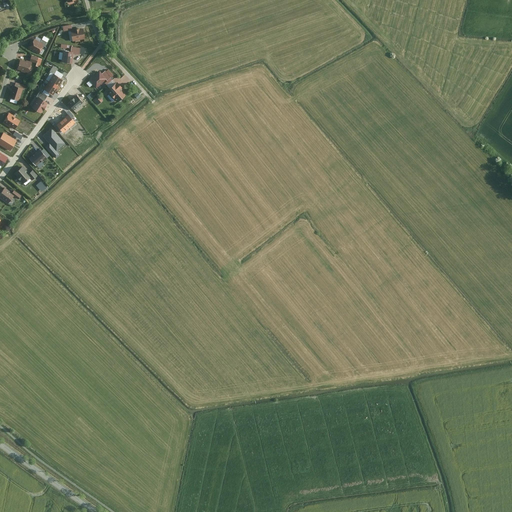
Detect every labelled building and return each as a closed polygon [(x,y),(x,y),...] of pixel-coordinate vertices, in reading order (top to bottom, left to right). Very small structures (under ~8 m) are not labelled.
[(85,39),(83,29),(69,32),(71,42),(85,39)] [(47,43),(36,36),(34,40),(43,45),(45,46),(47,43)] [(38,54),(43,45),(34,40),(33,39),(28,48),(38,54)] [(25,62),(19,60),(15,70),(27,74),(32,63),(26,61),(25,62)] [(115,102),(125,94),(120,88),(122,87),(119,83),(117,85),(115,83),(114,84),(109,89),(106,91),(115,102)] [(22,90),(12,87),(9,97),(18,100),(22,90)] [(97,105),(102,100),(97,95),(92,100),(97,105)] [(17,140),(3,132),(0,137),(0,144),(10,151),(17,140)] [(41,148),(29,158),(36,166),(47,156),(41,148)] [(26,174),(20,167),(13,173),(21,182),(28,176),(26,174)] [(36,176),(31,170),(26,174),(28,176),(31,179),(36,176)] [(10,193),(3,187),(0,190),(0,198),(6,204),(13,195),(10,193)] [(21,195),(13,189),(10,193),(13,195),(17,199),(21,195)]
